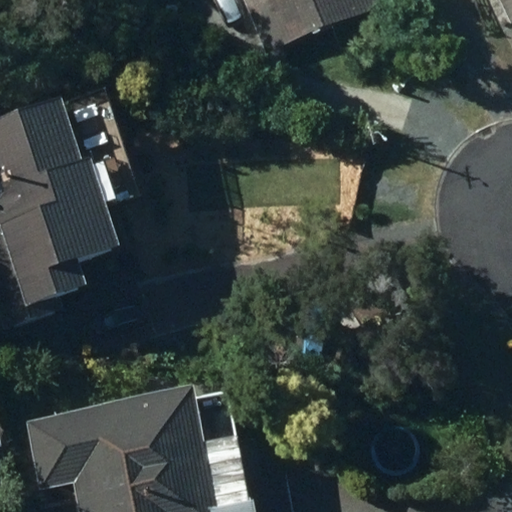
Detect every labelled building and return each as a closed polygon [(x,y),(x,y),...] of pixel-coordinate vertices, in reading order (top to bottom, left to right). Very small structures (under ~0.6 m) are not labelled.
[(230,0),(257,63),(374,13),(368,0),(230,0)] [(511,0),(489,0),(506,32),(511,28),(511,0)] [(0,134),(0,328),(11,325),(14,333),(30,328),(27,319),(65,307),(57,281),(97,267),(69,182),(59,185),(38,122),(0,134)] [(171,409),(17,433),(27,498),(64,492),(66,511),(227,511),(218,455),(180,461),(171,409)] [(282,511),(276,482),(243,489),(247,511),(282,511)]
